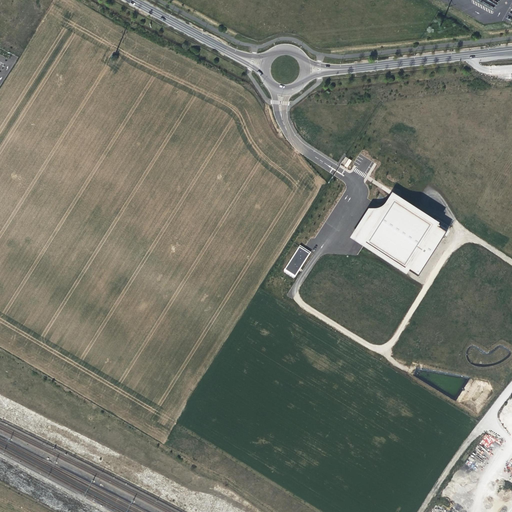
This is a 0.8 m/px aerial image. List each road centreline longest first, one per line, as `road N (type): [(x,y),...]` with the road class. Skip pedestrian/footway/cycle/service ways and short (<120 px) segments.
road 1 (unclassified): [(268,181),(0,41)]
road 2 (unclassified): [(202,248),(142,262),(84,250),(35,213),(0,162)]
road 3 (tertiary): [(337,69),(509,49)]
